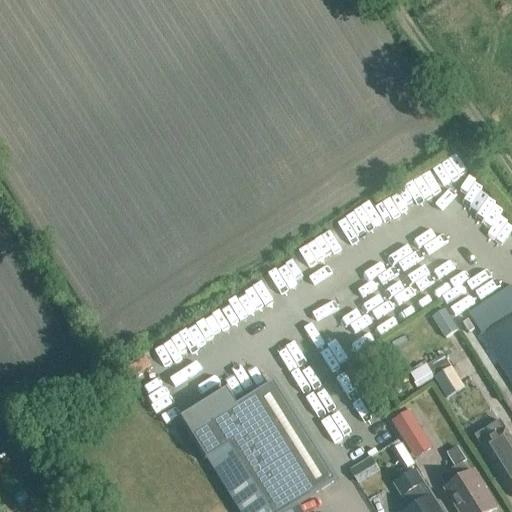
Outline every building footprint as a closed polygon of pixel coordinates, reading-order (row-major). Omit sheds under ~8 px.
[(283,275),(278,290),(303,298),(308,282),(283,275)] [(271,278),(251,291),(258,302),(278,290),(271,278)] [(511,290),(510,288),(469,314),(477,327),(475,328),(511,385),(511,290)] [(314,317),(328,309),(316,290),(303,297),(314,317)] [(252,294),(171,340),(183,362),(264,317),(252,294)] [(365,417),(301,303),(279,316),(342,429),(365,417)] [(445,307),(430,316),(445,340),(459,331),(445,307)] [(330,342),(344,332),(329,311),(315,321),(330,342)] [(346,335),(331,343),(344,368),(360,360),(346,335)] [(347,369),(359,389),(373,380),(360,361),(347,369)] [(452,365),(433,377),(446,400),(464,387),(452,365)] [(153,384),(165,399),(182,386),(170,370),(153,384)] [(372,411),(387,402),(375,382),(360,390),(372,411)] [(191,438),(237,511),(298,511),(295,506),(332,483),(272,386),(235,410),(225,393),(180,421),(191,438)] [(409,411),(392,422),(403,441),(420,430),(409,411)] [(511,499),(511,498),(511,441),(499,421),(474,437),(511,499)] [(402,445),(393,451),(405,471),(415,466),(402,445)] [(439,478),(446,490),(459,511),(492,511),(494,511),(481,490),(478,491),(461,464),(439,478)] [(361,465),(350,472),(358,485),(369,478),(361,465)] [(402,499),(424,485),(415,471),(393,486),(402,499)] [(381,484),(369,491),(380,510),(392,503),(381,484)] [(408,511),(439,511),(440,511),(431,497),(408,511)]
